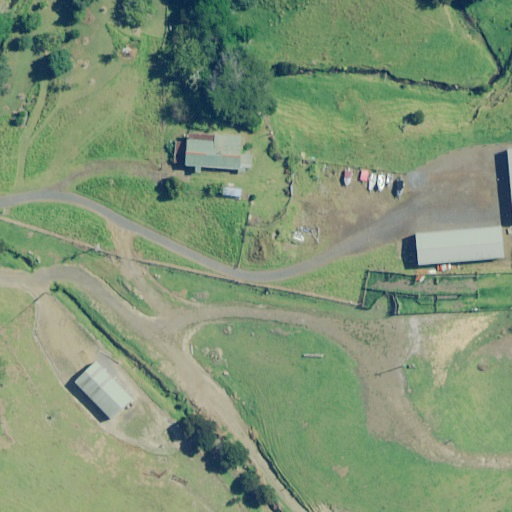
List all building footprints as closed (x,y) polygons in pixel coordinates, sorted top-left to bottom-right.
[(219,135),(218,142),(191,140),(189,166),(254,171),(255,155),(244,155),(246,137),(219,135)] [(244,189),(228,187),(227,194),(243,196),(244,189)] [(267,216),(254,215),(253,226),(266,227),(267,216)] [(507,257),(504,226),(419,235),(423,266),(507,257)] [(135,399),(99,362),(79,382),(115,420),(135,399)]
